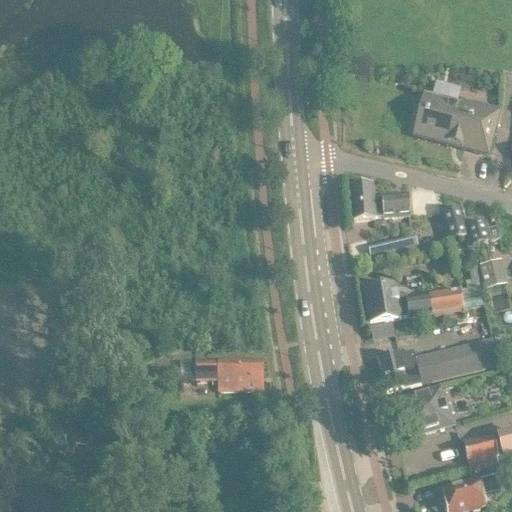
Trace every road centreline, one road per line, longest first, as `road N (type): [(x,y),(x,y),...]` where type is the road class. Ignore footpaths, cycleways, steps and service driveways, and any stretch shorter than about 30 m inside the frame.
road 1 (secondary): [(354,511),(325,393),(292,161)]
road 2 (unclassified): [(292,161),(368,163),(511,206)]
road 3 (secondary): [(292,161),(284,0)]
